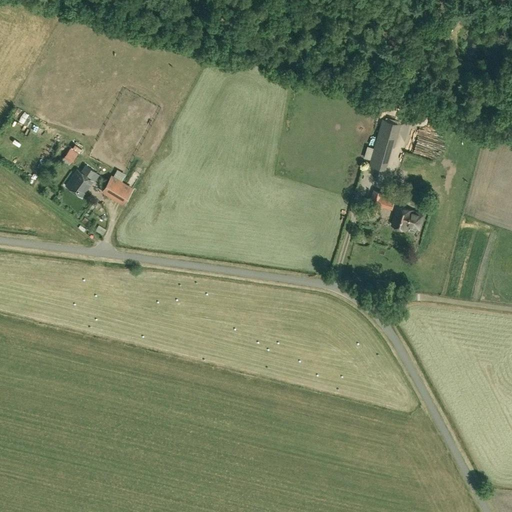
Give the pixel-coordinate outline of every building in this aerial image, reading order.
[(393,120),(393,124),(416,124),(416,116),(401,115),(401,108),(386,108),(386,120),(393,120)] [(370,165),(387,170),(394,147),(396,148),(400,131),(381,126),(370,165)] [(75,148),(82,151),(84,147),(77,143),(75,148)] [(70,148),(63,157),(72,163),(78,153),(70,148)] [(93,180),(90,178),(95,171),(86,165),(81,172),(77,169),(65,185),(82,197),(93,180)] [(112,175),(102,192),(124,204),(134,188),(112,175)] [(378,212),(380,205),(392,209),(396,197),(384,194),(384,192),(373,189),(367,210),(378,212)] [(425,214),(412,210),(413,209),(398,205),(392,224),(407,228),(408,227),(421,230),(425,214)]
